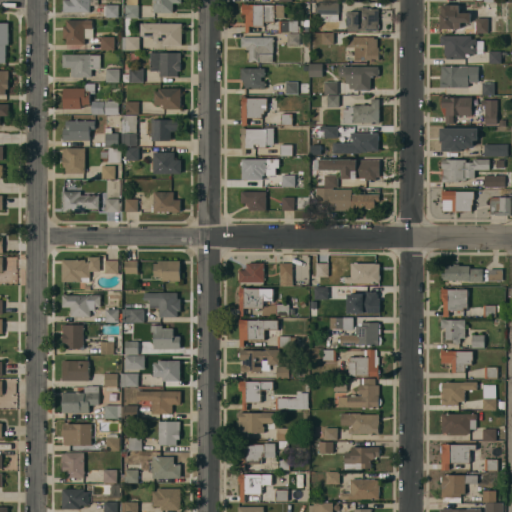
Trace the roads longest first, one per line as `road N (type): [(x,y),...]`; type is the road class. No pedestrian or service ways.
road 1 (residential): [(33,0),(32,511)]
road 2 (residential): [(206,0),(206,511)]
road 3 (residential): [(409,0),(409,511)]
road 4 (residential): [(511,235),(33,234)]
